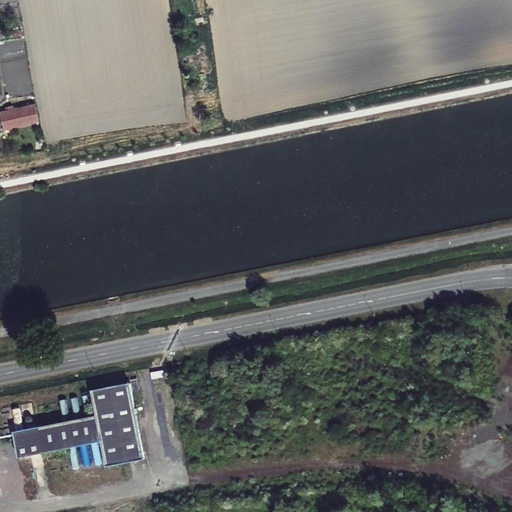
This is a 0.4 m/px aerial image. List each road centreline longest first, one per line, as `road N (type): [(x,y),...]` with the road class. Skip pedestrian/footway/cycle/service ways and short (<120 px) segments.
road 1 (unclassified): [(504,277),(0,373)]
road 2 (track): [(62,157),(190,132),(185,104)]
